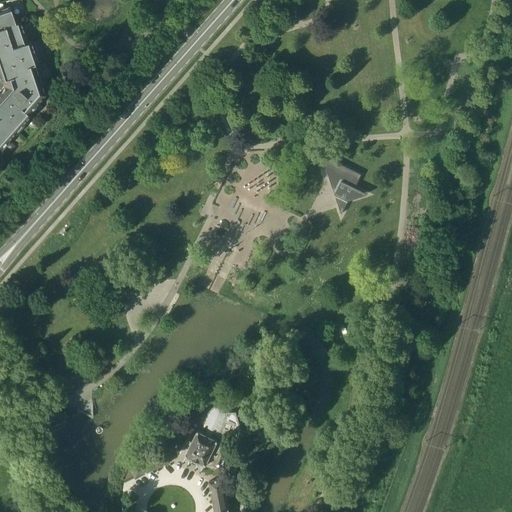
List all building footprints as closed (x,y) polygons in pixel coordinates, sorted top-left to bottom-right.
[(0,89),(0,148),(1,149),(30,116),(28,115),(46,94),(36,64),(39,62),(32,41),(29,42),(22,22),(15,24),(9,6),(0,9),(0,81),(2,80),(4,85),(0,89)] [(355,187),(361,175),(361,174),(322,155),(341,213),(342,213),(348,200),(367,194),(355,187)] [(207,429),(205,434),(198,430),(186,455),(205,464),(206,463),(220,470),(231,448),(224,444),(221,443),(222,440),(230,437),(232,436),(234,434),(237,430),(239,425),(239,423),(239,420),(236,412),(226,412),(224,409),(223,408),(221,406),(220,406),(218,406),(216,407),(215,405),(211,407),(209,411),(206,415),(205,418),(204,422),(204,427),(205,427),(206,428),(207,429)] [(164,449),(129,465),(136,478),(170,462),(164,449)] [(229,511),(223,478),(209,481),(215,511),(229,511)]
